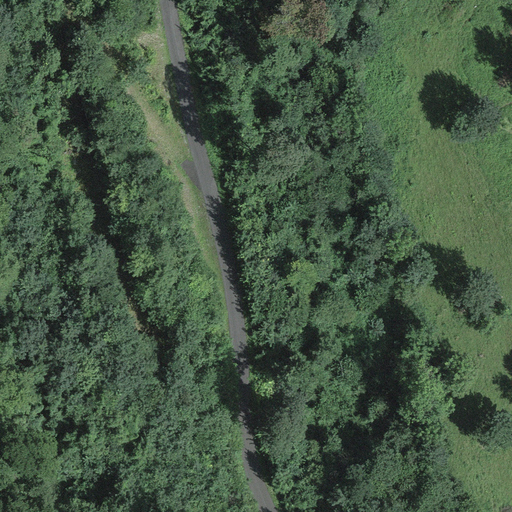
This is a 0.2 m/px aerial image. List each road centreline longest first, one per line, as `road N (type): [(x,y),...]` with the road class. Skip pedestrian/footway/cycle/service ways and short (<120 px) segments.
road 1 (unclassified): [(269,511),(244,435),(235,303),(168,0)]
road 2 (track): [(48,330),(38,134),(19,28),(23,0)]
road 3 (track): [(65,0),(101,36),(209,184)]
